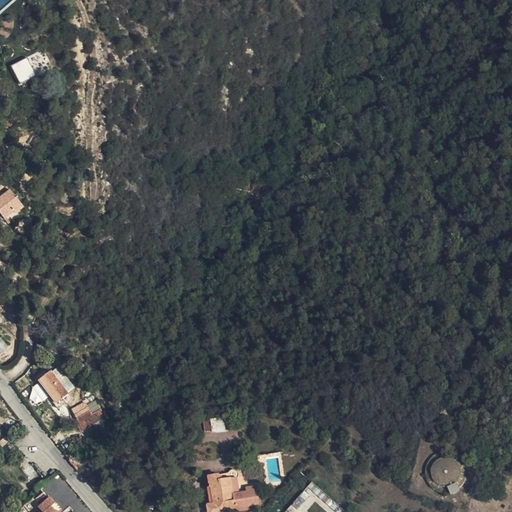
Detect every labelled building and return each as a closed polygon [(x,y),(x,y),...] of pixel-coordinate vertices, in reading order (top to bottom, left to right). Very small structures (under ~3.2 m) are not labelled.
[(25,47),(21,39),(10,45),(14,53),(25,47)] [(16,68),(22,81),(34,75),(32,72),(45,66),(37,50),(7,64),(10,71),(16,68)] [(32,72),(34,75),(46,69),(45,66),(32,72)] [(16,83),(22,81),(16,68),(10,71),(16,83)] [(21,209),(9,193),(0,199),(0,218),(1,220),(12,214),(13,215),(21,209)] [(260,210),(250,202),(242,214),(252,222),(260,210)] [(55,405),(68,395),(50,371),(38,381),(55,405)] [(85,403),(74,411),(79,421),(76,423),(80,430),(104,416),(100,409),(91,413),(85,403)] [(211,430),(227,429),(227,417),(211,418),(211,430)] [(7,446),(12,443),(6,434),(1,438),(7,446)] [(445,454),(437,455),(433,459),(430,464),(429,467),(429,470),(429,473),(432,478),(434,480),(437,482),(440,483),(443,484),(447,484),(450,491),(457,487),(454,480),(456,478),(458,474),(459,467),(458,463),(457,461),(453,457),(450,455),(445,454)] [(211,504),(207,504),(204,505),(205,511),(229,511),(246,510),(245,506),(257,504),(255,487),(243,489),(243,493),(236,494),(234,479),(236,477),(237,475),(235,471),(234,470),(232,469),(228,470),(225,473),(226,479),(217,480),(216,474),(205,476),(206,488),(208,488),(211,504)] [(205,493),(207,504),(211,504),(208,488),(206,488),(202,489),(203,493),(205,493)] [(54,501),(49,494),(38,504),(43,510),(40,511),(58,511),(58,510),(56,511),(51,504),(54,501)]
